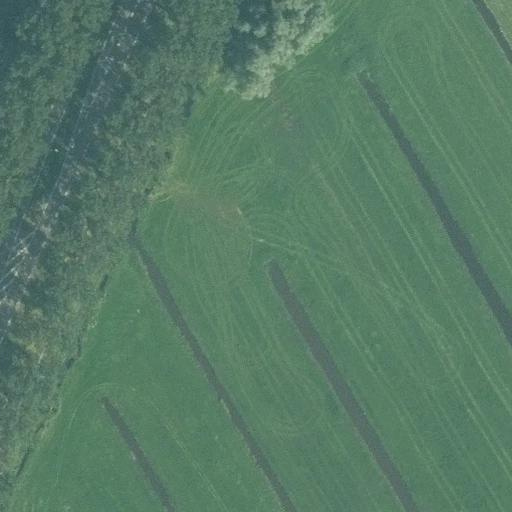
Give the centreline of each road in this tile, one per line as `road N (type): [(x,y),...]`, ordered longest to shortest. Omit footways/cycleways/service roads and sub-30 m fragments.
road 1 (unclassified): [(202,0),(0,460)]
road 2 (primary): [(1,284),(43,231),(144,0)]
road 3 (primary): [(106,0),(11,225),(1,284)]
